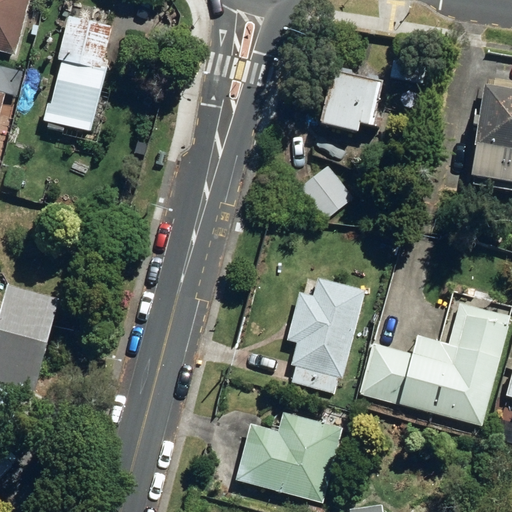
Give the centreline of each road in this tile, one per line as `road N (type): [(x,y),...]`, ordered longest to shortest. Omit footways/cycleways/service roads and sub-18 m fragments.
road 1 (tertiary): [(203,200),(122,511)]
road 2 (tertiary): [(285,0),(234,146),(203,200)]
road 3 (tertiary): [(231,0),(203,200)]
